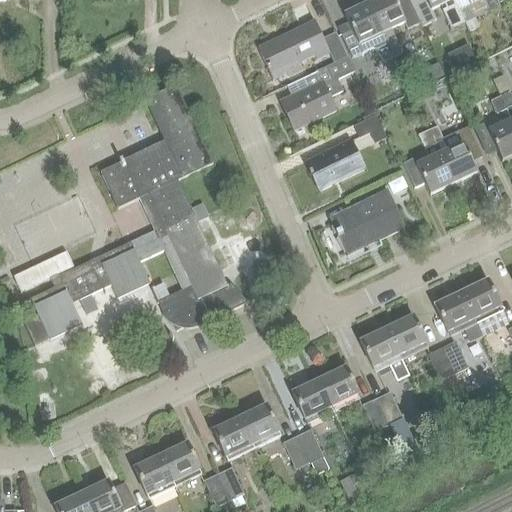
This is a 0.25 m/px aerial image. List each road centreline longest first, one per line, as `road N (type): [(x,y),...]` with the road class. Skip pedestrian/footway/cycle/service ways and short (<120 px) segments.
road 1 (residential): [(0,466),(25,466),(325,321)]
road 2 (residential): [(325,321),(204,29)]
road 3 (residential): [(0,120),(204,29)]
road 4 (residential): [(325,321),(511,232)]
